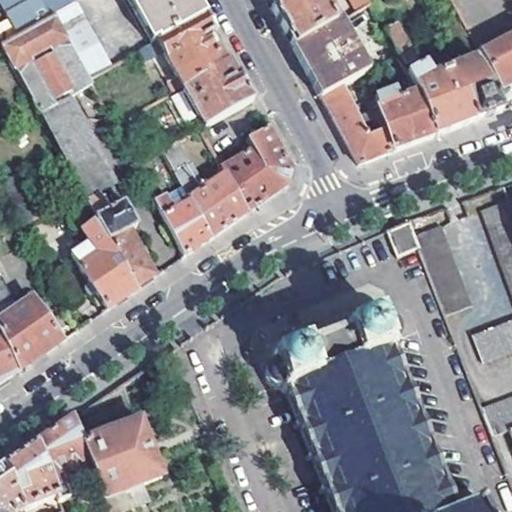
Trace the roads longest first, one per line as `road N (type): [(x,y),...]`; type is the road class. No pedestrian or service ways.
road 1 (secondary): [(0,428),(260,250),(342,212)]
road 2 (residential): [(342,212),(228,0)]
road 3 (secondary): [(342,212),(511,148)]
